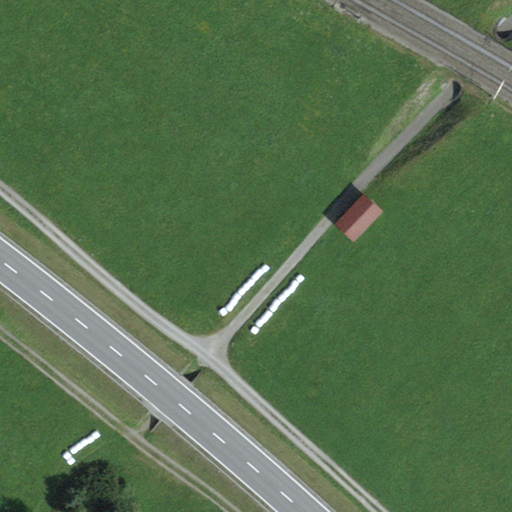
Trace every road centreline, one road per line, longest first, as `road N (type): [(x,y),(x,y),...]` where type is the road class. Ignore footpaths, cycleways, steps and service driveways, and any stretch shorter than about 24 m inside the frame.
road 1 (track): [(511,25),(134,441)]
road 2 (track): [(382,511),(0,195)]
road 3 (primary): [(303,511),(0,256)]
road 4 (track): [(0,328),(219,511)]
